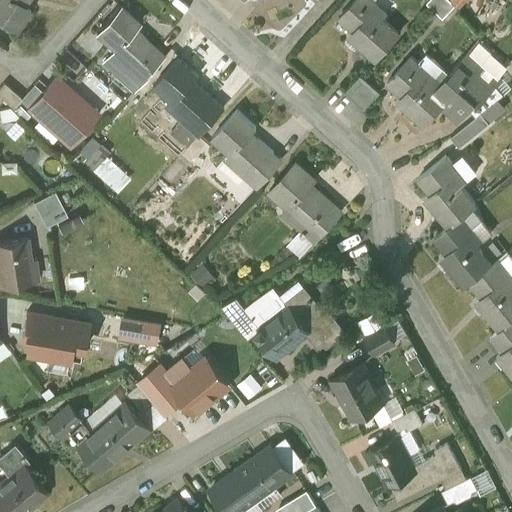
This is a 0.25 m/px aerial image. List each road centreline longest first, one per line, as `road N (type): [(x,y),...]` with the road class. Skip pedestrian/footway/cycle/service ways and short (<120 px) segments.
road 1 (residential): [(511,473),(402,287),(370,158),(191,0)]
road 2 (residential): [(94,511),(280,406),(315,424),(362,511)]
road 3 (residential): [(99,0),(28,75),(0,57)]
